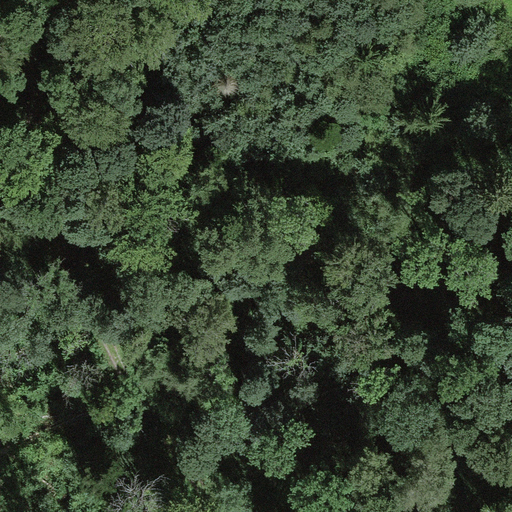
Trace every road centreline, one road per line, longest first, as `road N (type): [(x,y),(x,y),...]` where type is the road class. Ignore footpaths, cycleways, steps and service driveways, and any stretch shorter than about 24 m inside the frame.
road 1 (track): [(214,511),(71,249),(0,13)]
road 2 (track): [(120,341),(272,294),(477,333),(511,327)]
